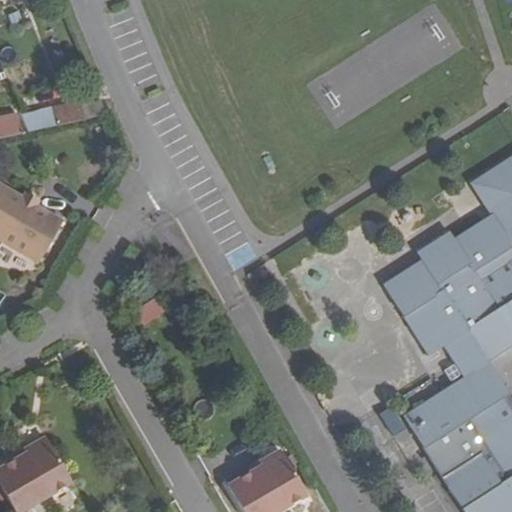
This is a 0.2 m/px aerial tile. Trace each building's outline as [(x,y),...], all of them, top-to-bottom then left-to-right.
[(81,102),(22,117),(28,132),(106,115),(101,102),(82,106),(81,102)] [(0,138),(28,132),(22,117),(20,112),(0,115),(0,138)] [(511,157),(471,183),(491,215),(511,248),(511,157)] [(0,186),(0,241),(39,263),(62,221),(0,186)] [(511,248),(491,215),(453,239),(448,232),(417,252),(422,260),(384,285),(428,354),(442,345),(462,378),(404,416),(424,447),(467,420),(506,482),(503,484),(464,510),(464,511),(511,511),(511,401),(486,361),(511,344),(511,248)] [(0,485),(15,511),(21,511),(71,482),(46,437),(14,454),(16,458),(0,467),(0,485)] [(229,487),(243,511),(279,511),(307,496),(281,451),(250,469),(253,472),(229,487)] [(464,510),(503,484),(483,452),(444,478),(464,510)]
